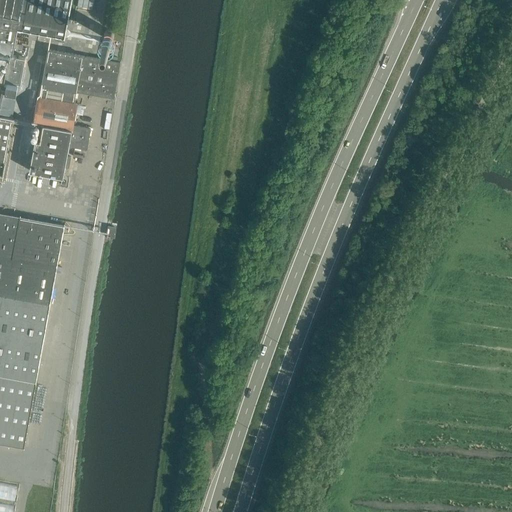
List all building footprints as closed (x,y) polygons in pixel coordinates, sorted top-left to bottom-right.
[(0,0),(0,174),(2,175),(1,178),(2,178),(8,142),(11,143),(15,120),(0,117),(0,107),(4,87),(18,89),(24,55),(10,53),(15,25),(66,33),(67,30),(68,25),(72,0),(0,0)] [(105,32),(68,25),(67,30),(104,38),(104,36),(104,34),(105,32)] [(105,32),(104,34),(104,36),(104,38),(106,39),(108,40),(110,40),(112,39),(113,38),(114,36),(114,34),(113,32),(112,31),(110,30),(108,30),(106,31),(105,32)] [(114,98),(116,86),(120,62),(50,49),(49,50),(50,50),(48,59),(47,61),(48,61),(46,68),(46,69),(45,76),(44,76),(44,77),(45,77),(43,85),(43,84),(43,86),(41,97),(39,97),(31,140),(36,141),(30,171),(63,177),(69,146),(86,149),(87,150),(87,149),(86,149),(87,142),(88,143),(91,128),(73,125),(77,104),(74,103),(75,98),(76,97),(75,97),(76,92),(114,98)] [(0,442),(25,447),(25,446),(65,225),(64,225),(64,226),(20,218),(21,217),(20,217),(20,218),(0,214),(0,442)] [(106,237),(114,238),(115,227),(108,226),(106,237)] [(0,498),(15,501),(17,486),(0,482),(0,498)] [(0,511),(12,511),(14,506),(0,503),(0,511)]
